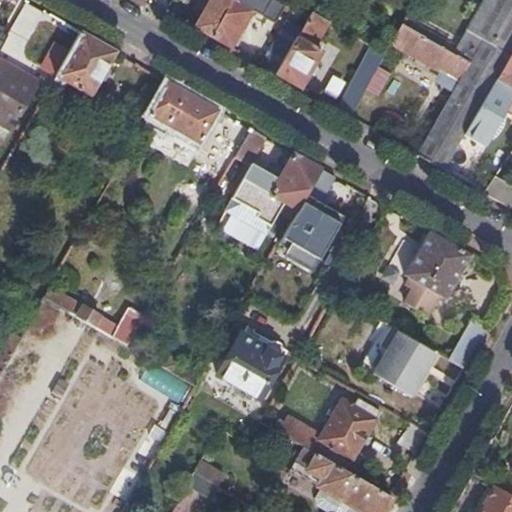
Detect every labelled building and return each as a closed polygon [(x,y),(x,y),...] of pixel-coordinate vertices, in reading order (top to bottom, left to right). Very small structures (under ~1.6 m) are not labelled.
[(202,15),(194,29),(212,39),(234,0),(210,0),(209,2),(205,0),(203,0),(197,12),(202,15)] [(234,0),(212,39),(232,50),(254,12),(250,10),(252,6),(249,5),(247,8),(242,5),(244,0),(234,0)] [(511,55),(511,0),(484,0),(463,38),(413,9),(403,26),(498,80),(511,55)] [(304,29),(277,76),(301,90),(323,53),(316,48),(330,22),(313,13),(304,29)] [(288,19),(261,67),(277,76),(304,29),(288,19)] [(457,151),(498,80),(403,26),(393,45),(446,75),(442,84),(455,92),(419,157),(445,172),(457,151)] [(116,51),(82,31),(57,75),(92,94),(116,51)] [(361,71),(373,79),(386,56),(374,48),(361,71)] [(511,87),(511,55),(498,80),(511,87)] [(39,82),(0,59),(0,122),(12,129),(39,82)] [(511,87),(498,80),(457,151),(468,157),(476,141),(482,144),(495,123),(498,125),(504,114),(511,118),(511,87)] [(211,105),(169,81),(150,113),(162,120),(171,126),(200,143),(219,109),(211,105)] [(171,126),(162,120),(159,126),(168,132),(171,126)] [(267,137),(252,129),(236,158),(250,166),(267,137)] [(279,180),(254,165),(235,199),(258,212),(256,217),(272,226),(281,210),(293,217),(307,193),(321,168),(294,153),(279,180)] [(335,176),(321,168),(307,193),(321,200),(335,176)] [(484,194),(511,210),(511,207),(511,187),(499,180),(493,191),(488,188),(484,194)] [(484,194),(488,188),(484,185),(480,192),(484,194)] [(258,212),(235,199),(228,212),(267,235),(272,226),(256,217),(258,212)] [(472,255),(431,231),(406,275),(411,278),(407,287),(414,290),(406,303),(427,315),(440,294),(447,298),(472,255)] [(271,256),(262,270),(256,282),(260,285),(262,286),(264,285),(265,281),(267,280),(272,272),(272,268),(277,260),(271,256)] [(71,300),(50,287),(44,298),(65,309),(71,300)] [(83,306),(78,316),(127,345),(139,325),(125,316),(119,327),(83,306)] [(475,316),(448,358),(466,369),(486,334),(491,325),(475,316)] [(0,374),(22,336),(7,327),(0,339),(0,374)] [(437,354),(393,328),(382,347),(389,350),(375,374),(412,396),(437,354)] [(266,346),(242,332),(218,374),(260,399),(289,350),(270,339),(266,346)] [(155,347),(148,357),(175,373),(181,361),(155,347)] [(295,442),(303,447),(345,471),(352,459),(354,460),(378,419),(371,416),(374,411),(347,395),(345,400),(343,399),(322,435),(288,416),(283,424),(278,421),(276,426),(280,429),(278,432),(295,442)] [(278,432),(261,423),(260,423),(251,439),(285,458),(295,442),(278,432)] [(428,434),(412,424),(402,442),(413,449),(414,447),(419,451),(428,434)] [(303,447),(292,468),(319,484),(318,486),(322,489),(351,505),(363,511),(383,511),(392,498),(345,471),(303,447)] [(177,463),(158,452),(132,498),(150,508),(177,463)] [(201,461),(194,474),(215,486),(218,487),(225,475),(201,461)] [(479,511),(511,511),(511,497),(493,487),(479,511)] [(346,511),(351,505),(322,489),(315,499),(318,505),(329,511),(346,511)]
